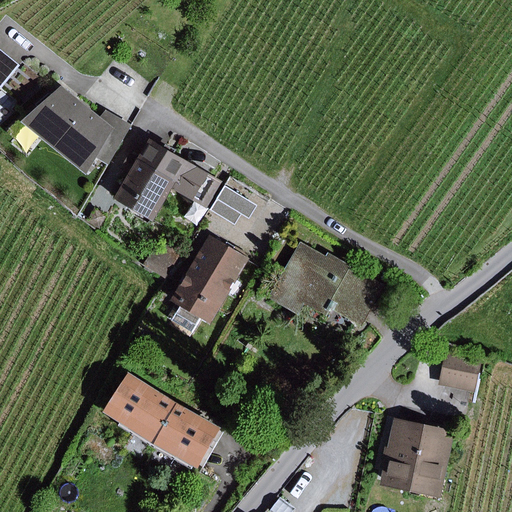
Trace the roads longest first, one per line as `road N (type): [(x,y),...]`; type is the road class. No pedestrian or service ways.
road 1 (unclassified): [(450,302),(417,272),(154,108)]
road 2 (unclassified): [(251,511),(402,341),(450,302)]
